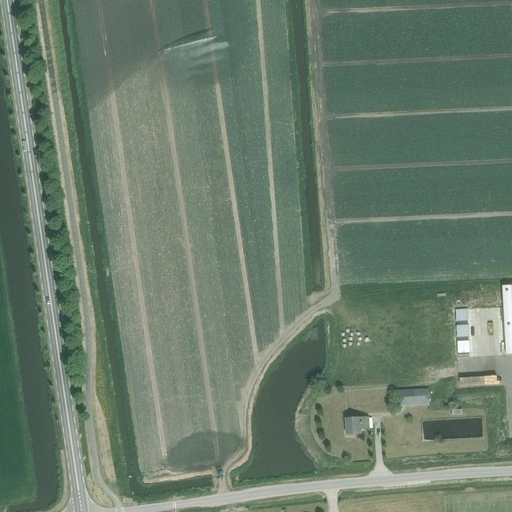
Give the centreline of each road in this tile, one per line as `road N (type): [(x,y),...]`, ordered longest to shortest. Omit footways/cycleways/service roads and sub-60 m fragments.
road 1 (tertiary): [(80,511),(5,0)]
road 2 (unclassified): [(135,511),(511,473)]
